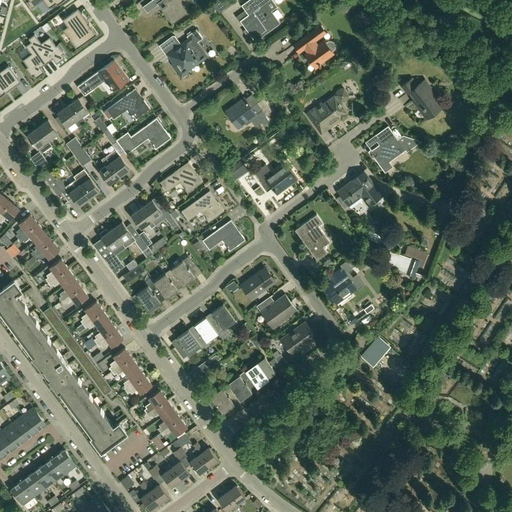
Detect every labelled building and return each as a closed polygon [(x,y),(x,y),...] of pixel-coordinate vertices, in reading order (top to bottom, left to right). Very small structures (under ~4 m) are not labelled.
[(30,0),(28,2),(32,8),(42,0),(43,0),(49,8),(56,3),(57,5),(64,0),(30,0)] [(194,5),(190,0),(150,0),(143,6),(147,12),(162,0),(163,0),(168,7),(163,10),(172,22),(194,5)] [(217,0),(212,4),(219,13),(232,4),(237,1),(236,0),(217,0)] [(246,18),(251,24),(242,31),(247,37),(251,37),(252,37),(254,39),(277,22),(261,0),(247,0),(241,5),(245,10),(235,17),(240,23),(246,18)] [(74,11),(62,19),(73,34),(69,38),(77,49),(97,34),(82,14),(78,17),(74,11)] [(304,53),(314,66),(333,51),(335,49),(336,47),(335,44),(334,42),(331,41),(329,41),(327,42),(325,43),(324,41),(317,46),(313,41),(324,32),(319,25),(294,44),(299,51),(305,46),(308,51),(304,53)] [(204,56),(195,43),(203,38),(196,29),(186,36),(189,39),(181,45),(177,39),(175,36),(172,35),(159,45),(166,56),(173,51),(178,58),(171,63),(171,64),(180,78),(187,73),(188,70),(187,69),(204,56)] [(35,34),(29,38),(47,63),(53,58),(56,64),(65,58),(62,54),(64,53),(58,44),(56,45),(50,37),(41,43),(35,34)] [(31,53),(23,59),(27,66),(26,68),(32,76),(34,75),(36,78),(45,72),(41,67),(47,63),(29,38),(28,38),(31,42),(25,46),(31,53)] [(92,89),(105,79),(113,90),(128,78),(114,59),(86,80),(77,86),(84,95),(92,89)] [(0,96),(15,86),(12,81),(18,77),(9,65),(0,71),(0,96)] [(425,118),(442,107),(423,80),(417,85),(412,77),(402,85),(407,92),(409,90),(417,102),(415,104),(425,118)] [(149,108),(135,88),(107,109),(113,118),(126,109),(134,119),(149,108)] [(341,103),(340,104),(338,102),(340,100),(343,100),(346,98),(347,95),(343,89),(339,89),(336,91),(335,94),(322,104),(320,102),(305,113),(320,133),(330,126),(339,119),(342,119),(346,116),(347,113),(346,112),(347,111),(341,103)] [(269,120),(265,115),(272,110),(264,99),(258,103),(252,94),(245,99),(244,98),(226,111),(238,128),(245,123),(247,124),(251,121),(258,125),(262,122),(263,124),(269,120)] [(82,115),(88,111),(87,110),(78,98),(68,105),(77,118),(82,124),(86,121),(82,115)] [(82,124),(77,118),(68,105),(58,112),(67,126),(74,121),(78,127),(82,124)] [(104,133),(109,129),(99,116),(94,120),(104,133)] [(126,153),(135,147),(148,137),(155,148),(170,137),(156,117),(130,135),(128,131),(116,140),(116,139),(115,139),(116,141),(117,140),(126,153)] [(48,141),(48,140),(58,133),(48,119),(37,127),(48,141)] [(396,155),(405,149),(407,151),(421,140),(404,135),(398,139),(387,125),(374,135),(380,143),(369,151),(380,167),(387,162),(382,156),(391,149),(396,155)] [(48,141),(37,127),(27,134),(37,148),(38,148),(39,150),(30,157),(38,169),(48,162),(41,153),(51,145),(48,140),(48,141)] [(112,144),(116,141),(115,139),(116,139),(109,129),(104,133),(112,144)] [(78,151),(83,148),(75,136),(70,140),(78,151)] [(74,155),(78,151),(70,140),(66,143),(74,155)] [(83,148),(78,151),(86,162),(91,159),(83,148)] [(105,156),(109,162),(119,176),(129,168),(119,155),(115,148),(105,156)] [(78,151),(74,155),(82,165),(86,162),(78,151)] [(119,176),(109,162),(105,156),(101,159),(105,165),(99,170),(108,183),(119,176)] [(236,180),(249,170),(241,159),(228,169),(236,180)] [(202,180),(188,161),(160,182),(166,191),(179,181),(187,192),(202,180)] [(266,163),(253,172),(261,183),(267,179),(277,192),(295,179),(285,164),(273,173),(266,163)] [(75,179),(89,198),(100,190),(90,176),(84,168),(73,176),(75,179)] [(54,180),(58,177),(53,169),(49,173),(54,180)] [(381,196),(372,183),(363,171),(338,190),(341,194),(348,204),(348,205),(361,196),(368,205),(381,196)] [(57,195),(66,188),(79,205),(89,198),(75,179),(66,186),(59,177),(58,177),(54,180),(49,173),(49,172),(44,176),(57,195)] [(224,210),(210,190),(181,211),(188,220),(201,211),(208,221),(224,210)] [(0,212),(9,201),(0,194),(0,212)] [(341,194),(336,197),(344,207),(348,204),(341,194)] [(151,199),(141,207),(151,220),(152,220),(155,225),(166,217),(173,227),(177,224),(162,203),(157,207),(151,199)] [(441,200),(434,220),(448,225),(455,205),(441,200)] [(0,221),(1,222),(6,217),(9,219),(18,209),(9,201),(0,212),(0,221)] [(152,220),(151,220),(141,207),(131,214),(141,228),(148,223),(151,228),(155,225),(152,220)] [(18,238),(36,223),(29,213),(18,222),(21,226),(16,231),(17,233),(15,235),(18,238)] [(295,230),(313,254),(316,260),(327,252),(323,247),(330,242),(318,225),(322,222),(317,214),(295,230)] [(245,239),(231,219),(202,240),(209,250),(222,240),(230,250),(245,239)] [(121,221),(111,229),(125,247),(134,240),(142,251),(148,247),(147,245),(139,234),(134,238),(121,221)] [(25,241),(30,237),(33,240),(44,231),(36,223),(18,238),(21,241),(23,239),(25,241)] [(101,236),(113,253),(104,260),(113,273),(123,266),(114,255),(125,247),(111,229),(108,231),(106,228),(99,233),(101,236)] [(369,230),(366,237),(380,243),(383,236),(369,230)] [(33,255),(51,240),(44,231),(33,240),(36,244),(31,249),(32,251),(30,252),(33,255)] [(139,234),(147,245),(152,242),(143,231),(139,234)] [(40,259),(45,255),(48,258),(59,250),(51,240),(33,255),(36,259),(38,257),(40,259)] [(404,255),(411,258),(420,261),(424,262),(427,253),(407,245),(404,255)] [(386,261),(390,250),(379,246),(378,251),(376,257),(386,261)] [(411,258),(404,255),(390,250),(386,261),(384,265),(406,273),(411,258)] [(177,278),(183,286),(195,277),(189,269),(195,265),(188,256),(171,269),(177,278)] [(48,282),(67,268),(60,258),(49,267),(51,271),(46,275),(48,277),(45,278),(48,282)] [(417,273),(420,261),(411,258),(406,273),(415,276),(417,273)] [(333,283),(325,288),(336,303),(356,287),(358,289),(364,284),(357,274),(353,276),(349,271),(352,269),(346,260),(340,265),(342,268),(332,275),(329,278),(333,283)] [(123,275),(128,282),(145,270),(140,263),(123,275)] [(275,281),(265,266),(240,285),(251,299),(275,281)] [(54,286),(59,282),(62,286),(74,277),(67,268),(48,282),(50,285),(53,284),(54,286)] [(177,278),(171,269),(154,282),(160,291),(166,299),(178,290),(172,282),(177,278)] [(61,301),(81,287),(74,277),(62,286),(65,289),(59,293),(61,295),(59,297),(61,301)] [(56,385),(93,436),(92,437),(101,449),(125,432),(119,422),(114,426),(29,312),(16,293),(21,289),(14,280),(0,290),(0,310),(1,310),(39,361),(36,363),(42,370),(43,369),(49,378),(48,379),(54,386),(56,385)] [(160,291),(154,282),(136,295),(148,312),(160,303),(155,295),(160,291)] [(67,304),(73,300),(76,305),(88,297),(81,287),(61,301),(64,304),(66,302),(67,304)] [(256,306),(261,312),(272,328),(287,317),(286,315),(295,309),(284,294),(274,302),(270,296),(256,306)] [(83,324),(103,310),(96,301),(84,309),(87,312),(81,317),(83,319),(81,320),(83,323),(83,324)] [(231,335),(225,327),(235,320),(222,303),(211,311),(217,319),(211,324),(217,333),(218,332),(223,341),(231,335)] [(371,304),(364,308),(367,313),(374,308),(371,304)] [(50,306),(44,310),(106,394),(112,389),(50,306)] [(89,328),(95,323),(98,328),(109,319),(103,310),(83,324),(83,323),(76,328),(80,332),(86,328),(86,327),(88,326),(89,328)] [(199,332),(193,336),(200,346),(203,350),(209,345),(206,341),(217,333),(211,324),(205,316),(193,324),(199,332)] [(97,343),(116,329),(109,319),(98,328),(100,331),(95,335),(96,337),(94,339),(97,343)] [(294,330),(281,340),(292,355),(307,344),(306,343),(315,336),(305,322),(294,330)] [(183,358),(200,346),(193,336),(187,328),(177,337),(182,345),(176,349),(183,358)] [(102,346),(108,342),(111,346),(123,338),(116,329),(97,343),(99,346),(101,344),(102,346)] [(257,334),(252,337),(257,345),(262,342),(257,334)] [(361,355),(360,356),(373,367),(374,366),(391,346),(378,335),(361,355)] [(112,371),(131,357),(124,347),(113,355),(115,359),(110,364),(111,366),(109,367),(112,371)] [(104,355),(100,350),(92,356),(96,361),(104,355)] [(287,363),(280,354),(275,358),(282,367),(287,363)] [(264,356),(245,371),(251,379),(257,387),(268,379),(267,378),(276,372),(264,356)] [(118,374),(123,370),(126,374),(138,366),(131,357),(112,371),(114,374),(116,372),(118,374)] [(214,364),(209,358),(204,362),(208,368),(214,364)] [(0,383),(11,376),(0,361),(0,383)] [(125,389),(145,375),(138,366),(126,374),(129,378),(124,382),(125,384),(123,386),(125,389)] [(202,372),(198,367),(192,371),(196,376),(202,372)] [(245,371),(228,383),(234,392),(240,400),(251,391),(245,383),(251,379),(245,371)] [(131,393),(137,389),(140,393),(151,385),(145,375),(125,389),(128,393),(130,391),(131,393)] [(228,396),(234,392),(228,383),(212,394),(208,389),(202,394),(208,402),(212,399),(222,413),(234,404),(228,396)] [(144,409),(147,413),(166,399),(160,389),(148,397),(151,402),(145,406),(146,408),(144,409)] [(173,408),(166,399),(147,413),(149,416),(151,415),(153,417),(159,413),(161,416),(173,408)] [(23,415),(34,431),(45,423),(33,407),(23,415)] [(160,431),(180,418),(173,408),(161,416),(164,421),(159,425),(160,427),(158,428),(160,431)] [(24,439),(34,431),(23,415),(12,423),(24,439)] [(186,427),(180,418),(160,431),(163,435),(165,433),(166,435),(172,432),(175,435),(176,435),(183,430),(186,427)] [(13,447),(24,439),(12,423),(1,431),(13,447)] [(183,430),(176,435),(178,438),(185,432),(183,430)] [(0,431),(0,451),(2,455),(13,447),(1,431),(0,431)] [(185,433),(176,439),(181,446),(190,440),(185,433)] [(197,441),(193,445),(197,451),(201,448),(202,448),(197,441)] [(181,455),(186,452),(181,446),(177,449),(181,455)] [(199,454),(208,466),(217,459),(209,447),(199,454)] [(53,457),(65,472),(76,464),(64,449),(53,457)] [(177,458),(181,455),(177,449),(173,452),(177,458)] [(208,466),(199,454),(190,461),(198,473),(208,466)] [(54,480),(65,472),(53,457),(43,465),(54,480)] [(189,472),(183,464),(180,461),(171,467),(171,468),(180,479),(189,472)] [(171,468),(171,467),(168,463),(164,466),(167,470),(162,474),(170,486),(180,479),(171,468)] [(152,467),(156,473),(160,470),(156,464),(152,467)] [(43,488),(54,480),(43,465),(32,472),(43,488)] [(152,467),(147,470),(152,476),(156,473),(152,467)] [(21,480),(33,496),(43,488),(32,472),(21,480)] [(22,504),(33,496),(21,480),(10,488),(22,504)] [(390,480),(386,485),(397,494),(401,488),(390,480)] [(144,481),(139,484),(144,490),(148,487),(144,481)] [(154,487),(150,490),(150,491),(159,502),(168,495),(159,484),(154,487)] [(243,504),(240,500),(245,497),(236,485),(227,492),(236,504),(239,507),(243,504)] [(149,509),(159,502),(150,491),(140,497),(149,509)] [(227,510),(236,504),(227,492),(218,498),(227,510)] [(88,504),(93,511),(109,511),(111,511),(99,496),(88,504)] [(256,498),(252,502),(258,508),(262,504),(256,498)]
